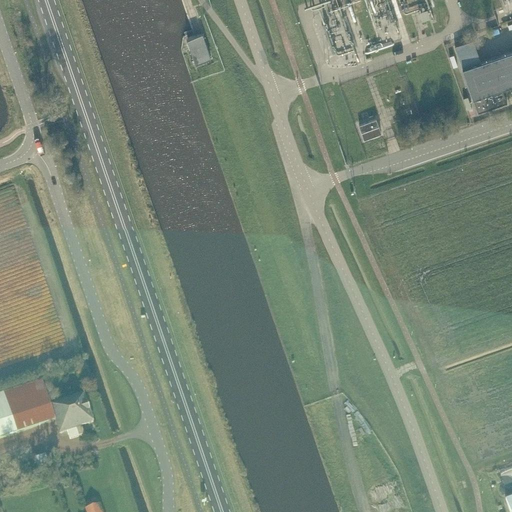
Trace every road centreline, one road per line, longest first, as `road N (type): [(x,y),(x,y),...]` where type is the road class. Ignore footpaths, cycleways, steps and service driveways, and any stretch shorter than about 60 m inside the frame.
road 1 (unclassified): [(441,511),(410,421),(307,188),(240,0)]
road 2 (primary): [(222,511),(46,0)]
road 3 (unclassified): [(168,511),(167,472),(141,393),(109,348),(49,169),(30,147)]
road 4 (track): [(19,183),(73,343),(0,376)]
road 5 (unclassified): [(30,147),(33,126),(0,28)]
